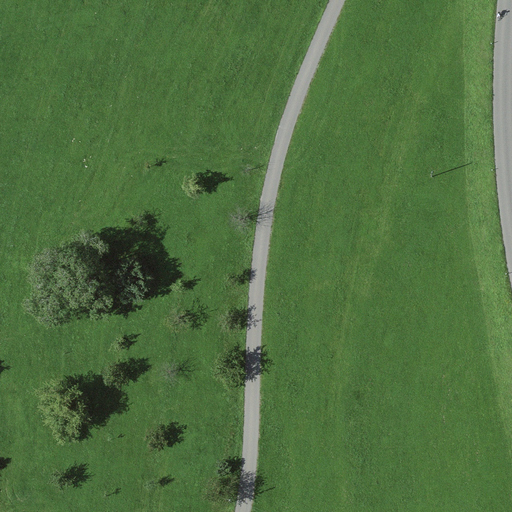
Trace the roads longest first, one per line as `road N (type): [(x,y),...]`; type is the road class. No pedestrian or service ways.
road 1 (unclassified): [(333,0),(288,110),(233,511)]
road 2 (tertiary): [(511,3),(511,195)]
